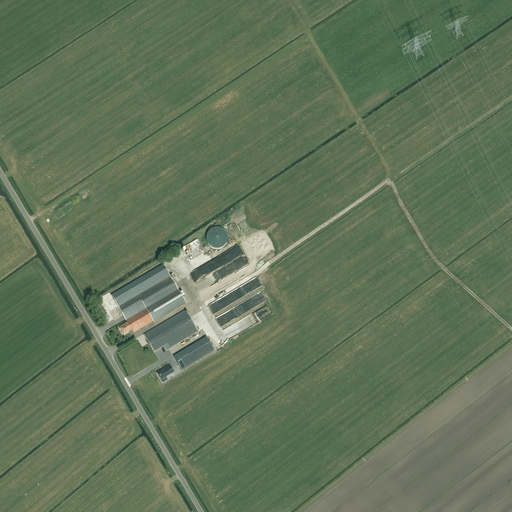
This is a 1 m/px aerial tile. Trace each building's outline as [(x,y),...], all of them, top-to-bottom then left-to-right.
[(213,229),(212,229),(211,230),(210,230),(210,231),(209,231),(208,232),(208,233),(207,234),(207,235),(206,236),(206,237),(206,238),(206,239),(206,240),(206,241),(207,242),(207,243),(208,244),(208,245),(209,246),(210,246),(210,247),(211,247),(212,248),(213,248),(213,249),(214,249),(215,249),(216,249),(217,249),(218,249),(219,249),(220,249),(221,248),(222,247),(223,247),(224,246),(225,245),(225,244),(226,243),(227,242),(227,241),(227,240),(227,239),(227,238),(227,237),(227,236),(227,235),(226,235),(226,234),(226,233),(225,232),(224,231),(223,230),(222,230),(222,229),(221,229),(220,229),(219,228),(218,228),(217,228),(216,228),(215,228),(214,228),(214,229),(213,229)] [(238,260),(240,263),(243,262),(245,265),(249,262),(245,256),(238,260)] [(221,257),(215,260),(219,268),(223,266),(222,263),(224,262),(221,257)] [(210,277),(213,283),(237,270),(233,264),(210,277)] [(172,281),(163,266),(112,297),(118,307),(127,323),(119,328),(123,335),(132,330),(133,333),(153,322),(154,323),(176,309),(185,304),(178,292),(176,288),(172,281)] [(222,290),(237,280),(235,276),(219,285),(222,290)] [(166,350),(197,332),(185,311),(176,316),(144,335),(154,352),(164,346),(166,350)] [(192,364),(185,351),(174,358),(181,371),(192,364)] [(167,380),(166,377),(173,373),(169,366),(158,373),(160,376),(159,377),(163,383),(167,380)]
